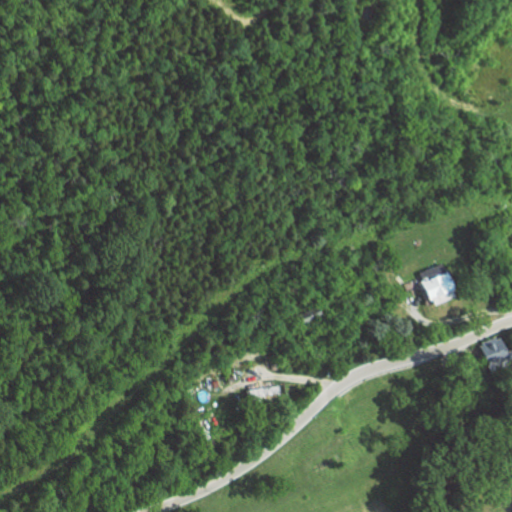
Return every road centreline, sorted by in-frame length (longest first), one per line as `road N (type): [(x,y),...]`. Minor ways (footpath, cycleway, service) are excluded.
road 1 (tertiary): [(142,511),(216,484),(361,371),(511,322)]
road 2 (track): [(511,122),(439,96),(418,66),(415,0),(244,18),(214,0)]
